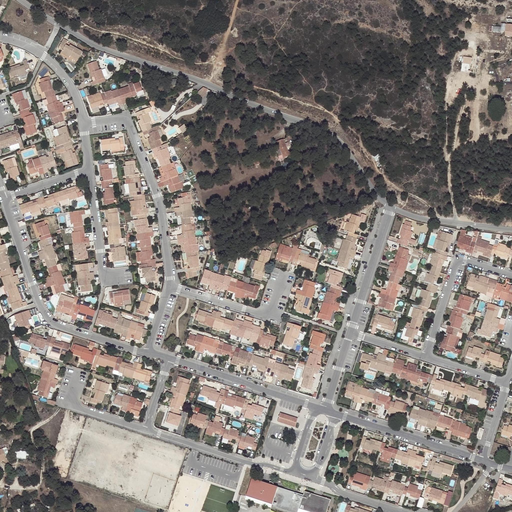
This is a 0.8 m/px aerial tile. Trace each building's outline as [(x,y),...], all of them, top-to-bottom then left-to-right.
[(511,36),(511,31),(505,29),(503,35),(511,38),(511,36)] [(80,52),(70,47),(69,49),(66,47),(63,45),(66,41),(62,39),(57,47),(61,49),(58,53),(66,58),(68,56),(71,58),(75,61),(80,52)] [(471,72),(472,57),(464,56),(462,71),(471,72)] [(17,66),(16,64),(7,67),(10,76),(16,74),(16,76),(26,73),(24,69),(28,67),(25,59),(21,60),(23,64),(20,65),(17,66)] [(91,86),(99,83),(104,81),(100,69),(98,69),(94,60),(85,64),(89,75),(92,82),(89,82),(91,86)] [(67,64),(64,66),(69,72),(72,70),(67,64)] [(47,80),(50,80),(48,76),(41,78),(42,82),(38,83),(41,92),(44,91),(46,98),(55,95),(52,86),(50,87),(47,80)] [(127,85),(117,89),(122,104),(125,103),(124,99),(123,97),(129,95),(129,97),(134,95),(135,97),(142,95),(141,89),(139,90),(136,82),(134,83),(133,82),(127,84),(127,85)] [(202,86),(199,94),(205,96),(208,88),(202,86)] [(109,90),(103,92),(103,93),(107,103),(107,105),(114,103),(113,101),(116,99),(117,102),(118,106),(122,104),(117,89),(116,88),(109,90)] [(19,111),(20,115),(27,113),(26,109),(30,107),(27,99),(25,100),(21,91),(13,94),(16,103),(18,102),(19,106),(21,110),(19,111)] [(107,103),(103,93),(99,94),(99,93),(90,96),(89,95),(86,96),(90,109),(96,106),(103,104),(107,103)] [(45,105),(48,112),(63,106),(62,103),(60,103),(58,104),(56,105),(55,102),(57,101),(55,95),(46,98),(48,104),(45,105)] [(63,106),(48,112),(50,119),(53,118),(55,124),(64,121),(61,115),(59,116),(58,112),(60,111),(64,110),(63,106)] [(137,123),(141,132),(150,128),(148,122),(150,121),(146,113),(149,112),(148,108),(133,113),(135,117),(137,116),(138,119),(139,122),(137,123)] [(27,113),(20,115),(21,118),(23,118),(25,122),(26,126),(24,127),(27,136),(36,133),(33,124),(35,123),(32,115),(28,116),(27,113)] [(54,146),(55,150),(72,145),(70,141),(68,141),(67,138),(66,135),(68,134),(65,125),(56,129),(58,135),(56,136),(54,137),(53,137),(56,146),(54,146)] [(150,128),(141,132),(143,135),(147,134),(148,137),(149,140),(147,141),(151,149),(160,145),(158,139),(159,138),(156,130),(158,129),(157,125),(150,128)] [(20,138),(17,131),(14,133),(14,135),(11,136),(8,137),(7,135),(0,137),(0,147),(8,145),(8,147),(18,144),(16,139),(20,138)] [(119,148),(123,148),(122,138),(118,139),(118,141),(115,142),(111,142),(111,140),(100,141),(101,151),(109,150),(110,152),(119,151),(119,148)] [(290,156),(284,139),(278,141),(279,144),(275,145),(277,150),(280,149),(284,159),(290,156)] [(160,145),(151,149),(152,153),(154,157),(156,156),(158,155),(159,157),(157,158),(161,167),(170,163),(167,157),(171,155),(166,143),(160,145)] [(72,145),(55,150),(56,154),(60,153),(62,152),(65,161),(67,160),(69,166),(78,163),(75,155),(73,156),(72,152),(71,149),(73,148),(72,145)] [(45,156),(38,159),(44,173),(47,172),(46,167),(45,166),(48,165),(49,166),(55,164),(53,156),(51,151),(47,153),(48,157),(46,158),(45,156)] [(2,161),(5,170),(7,170),(8,173),(10,179),(8,179),(9,183),(16,181),(15,177),(19,176),(15,167),(17,166),(14,158),(2,161)] [(44,173),(38,159),(32,161),(31,161),(32,163),(28,164),(26,165),(29,173),(35,171),(34,169),(37,168),(38,170),(40,175),(44,173)] [(123,175),(124,179),(137,177),(136,173),(132,174),(131,170),(131,167),(133,167),(132,160),(123,161),(124,166),(121,166),(123,175)] [(161,178),(162,182),(177,175),(174,169),(175,168),(173,162),(170,163),(161,167),(164,173),(166,173),(167,175),(165,176),(163,177),(161,178)] [(100,180),(101,185),(107,184),(107,180),(111,179),(110,168),(108,168),(107,163),(98,165),(99,172),(101,171),(102,175),(102,180),(100,180)] [(177,175),(162,182),(163,185),(168,183),(170,182),(171,186),(169,186),(172,193),(180,189),(178,183),(180,182),(177,175)] [(124,179),(123,179),(123,183),(122,184),(123,193),(127,192),(128,196),(132,196),(141,194),(141,190),(139,191),(137,191),(136,187),(135,184),(138,184),(137,177),(124,179)] [(107,184),(101,185),(101,188),(103,188),(104,193),(105,197),(102,197),(103,204),(113,203),(112,199),(114,198),(112,187),(108,187),(107,184)] [(65,191),(56,194),(59,203),(68,200),(69,202),(82,197),(80,193),(79,193),(77,187),(73,188),(74,190),(69,192),(65,193),(65,191)] [(174,208),(174,212),(190,210),(189,203),(191,203),(190,191),(186,192),(186,193),(180,194),(180,197),(177,198),(178,205),(180,204),(180,208),(178,208),(174,208)] [(39,199),(42,206),(46,205),(47,209),(56,206),(55,204),(59,203),(56,194),(50,196),(51,198),(47,199),(44,200),(43,198),(39,199)] [(143,205),(142,202),(141,194),(132,196),(133,200),(131,201),(132,215),(136,214),(145,213),(148,213),(147,204),(143,205)] [(39,208),(42,206),(39,199),(36,201),(37,203),(33,204),(30,205),(30,203),(19,206),(22,215),(30,213),(30,215),(40,211),(39,208)] [(106,223),(106,227),(113,226),(118,225),(117,221),(116,212),(114,212),(113,208),(104,209),(105,216),(107,216),(108,219),(108,222),(106,223)] [(80,214),(89,213),(89,209),(77,211),(68,212),(69,224),(72,223),(72,228),(82,227),(81,220),(78,220),(78,215),(80,214)] [(190,210),(174,212),(175,216),(179,216),(181,215),(182,218),(180,219),(181,226),(193,224),(194,224),(193,217),(191,217),(190,210)] [(347,231),(346,234),(355,237),(356,233),(352,232),(353,229),(355,230),(356,226),(359,219),(362,221),(363,216),(351,212),(348,221),(346,221),(343,229),(347,231)] [(145,224),(147,224),(146,218),(137,219),(134,220),(135,226),(133,226),(134,234),(151,231),(150,227),(148,228),(145,228),(145,224)] [(41,240),(51,237),(50,234),(51,233),(48,224),(45,225),(44,221),(35,224),(37,231),(40,230),(40,233),(42,236),(39,237),(41,240)] [(193,224),(181,226),(181,232),(183,232),(184,236),(182,236),(178,236),(178,240),(194,238),(193,231),(194,231),(193,224)] [(397,242),(403,244),(404,241),(409,243),(415,244),(416,240),(411,238),(413,232),(410,231),(412,227),(411,226),(404,224),(403,224),(401,230),(403,231),(402,234),(400,239),(398,239),(397,242)] [(108,237),(109,244),(118,243),(117,238),(119,238),(118,229),(118,225),(113,226),(106,227),(107,230),(109,230),(109,234),(110,237),(108,237)] [(82,227),(72,228),(73,232),(70,232),(72,244),(88,242),(88,238),(83,238),(81,239),(80,234),(83,233),(82,227)] [(435,248),(438,239),(441,240),(443,231),(439,230),(436,239),(436,238),(433,247),(435,248)] [(151,231),(134,234),(135,241),(137,241),(138,247),(148,246),(147,239),(144,239),(144,236),(146,236),(151,235),(151,231)] [(437,248),(436,252),(448,256),(449,252),(444,250),(446,245),(447,242),(449,243),(452,234),(443,231),(441,240),(438,239),(435,248),(437,248)] [(421,232),(418,243),(423,244),(426,233),(421,232)] [(355,237),(346,234),(345,239),(343,238),(339,249),(355,254),(356,250),(353,249),(350,248),(351,243),(353,244),(355,237)] [(474,249),(476,243),(472,241),(472,239),(464,236),(463,236),(462,240),(459,239),(456,246),(460,247),(461,245),(467,247),(467,249),(473,251),(474,249)] [(482,237),(478,236),(478,237),(477,238),(476,243),(474,249),(478,251),(479,249),(481,249),(485,251),(484,253),(490,255),(491,253),(493,246),(490,244),(490,242),(481,240),(482,237)] [(38,252),(39,256),(54,250),(52,244),(53,244),(51,237),(41,240),(39,241),(41,248),(43,247),(44,250),(42,251),(38,252)] [(194,238),(178,240),(179,244),(183,244),(185,244),(185,246),(184,247),(184,253),(194,252),(193,246),(195,245),(194,238)] [(508,256),(510,249),(507,248),(508,245),(499,243),(495,241),(493,246),(491,253),(495,254),(496,252),(499,253),(508,256)] [(88,242),(72,244),(73,255),(76,255),(76,259),(86,258),(85,251),(83,251),(82,246),(84,246),(89,245),(88,242)] [(118,243),(109,244),(109,248),(110,248),(114,248),(115,254),(112,255),(113,261),(122,260),(122,256),(124,256),(123,246),(118,247),(118,243)] [(283,248),(279,247),(276,256),(283,258),(283,256),(287,257),(290,258),(289,260),(293,261),(297,248),(298,245),(294,244),(292,249),(284,246),(283,248)] [(149,253),(148,246),(138,247),(139,252),(135,252),(136,262),(143,261),(143,264),(155,263),(154,259),(149,259),(149,253)] [(390,262),(389,266),(404,271),(408,260),(405,259),(408,250),(400,247),(396,258),(398,259),(397,262),(396,264),(394,263),(390,262)] [(0,249),(0,270),(10,267),(7,259),(4,259),(3,256),(2,253),(7,252),(5,248),(0,249)] [(293,261),(292,265),(295,266),(297,260),(299,261),(303,262),(303,264),(314,268),(317,259),(308,256),(309,254),(301,251),(301,249),(297,248),(293,261)] [(355,254),(339,249),(336,260),(338,261),(337,265),(345,268),(347,261),(345,261),(346,258),(347,255),(349,256),(354,258),(355,254)] [(45,261),(47,268),(56,264),(54,258),(57,257),(54,250),(39,256),(40,260),(44,258),(46,258),(47,260),(45,261)] [(263,266),(265,266),(268,257),(270,251),(265,250),(265,251),(261,250),(259,255),(257,261),(255,261),(252,269),(256,270),(255,274),(261,276),(262,276),(263,273),(261,272),(262,268),(263,266)] [(194,252),(184,253),(185,261),(188,261),(188,264),(188,269),(187,269),(188,277),(194,276),(193,268),(198,268),(197,256),(195,256),(194,252)] [(432,264),(431,269),(439,272),(441,265),(440,265),(440,263),(442,263),(443,264),(445,259),(447,260),(448,256),(436,252),(435,252),(435,253),(432,252),(431,255),(433,256),(430,264),(432,264)] [(56,264),(47,268),(49,274),(52,273),(53,276),(50,277),(45,278),(46,283),(47,282),(63,277),(61,270),(62,270),(59,263),(56,264)] [(76,271),(77,279),(93,277),(92,273),(89,273),(88,273),(85,274),(85,271),(87,270),(87,266),(86,263),(75,265),(76,271)] [(143,264),(136,265),(137,269),(139,269),(141,278),(142,278),(143,282),(152,281),(151,274),(150,274),(149,271),(149,268),(155,267),(155,263),(143,264)] [(404,271),(389,266),(388,269),(392,271),(394,271),(393,275),(391,274),(389,280),(397,283),(399,277),(402,278),(404,271)] [(10,267),(0,270),(0,275),(2,274),(3,277),(2,278),(4,284),(20,279),(18,276),(14,277),(11,278),(10,275),(12,274),(12,272),(10,268),(10,267)] [(340,278),(342,272),(333,269),(332,273),(329,273),(326,281),(331,283),(329,286),(338,289),(339,289),(340,285),(335,284),(336,281),(337,278),(340,278)] [(427,287),(437,290),(438,286),(433,284),(434,281),(435,278),(437,279),(439,272),(431,269),(429,273),(427,273),(424,282),(428,283),(427,287)] [(208,287),(212,289),(218,273),(211,270),(210,273),(203,270),(200,280),(207,282),(208,280),(211,281),(210,283),(208,287)] [(218,273),(212,289),(216,290),(218,285),(218,283),(221,284),(220,286),(227,288),(230,279),(224,277),(224,275),(218,273)] [(471,273),(470,276),(476,278),(476,281),(479,281),(479,279),(480,276),(471,273)] [(473,289),(480,292),(485,276),(481,275),(480,276),(479,279),(479,281),(476,281),(476,278),(470,276),(466,288),(473,290),(473,289)] [(498,281),(485,276),(480,292),(486,294),(486,295),(492,298),(492,297),(493,293),(496,285),(497,282),(498,281)] [(56,294),(68,290),(66,284),(65,284),(63,277),(47,282),(49,286),(50,286),(53,285),(55,284),(56,287),(54,288),(56,294)] [(93,277),(77,279),(77,286),(79,285),(80,292),(90,291),(89,284),(87,284),(86,281),(88,281),(93,280),(93,277)] [(296,288),(295,292),(310,297),(314,286),(312,285),(313,281),(304,278),(302,285),(305,285),(303,291),(301,290),(296,288)] [(6,291),(8,291),(10,297),(19,294),(17,288),(15,288),(14,285),(16,285),(21,283),(20,279),(4,284),(6,291)] [(230,279),(227,288),(234,290),(235,288),(237,289),(236,291),(235,296),(239,297),(244,281),(238,279),(237,281),(230,279)] [(381,288),(380,292),(395,297),(398,290),(399,291),(402,285),(397,283),(389,280),(387,287),(389,288),(388,291),(386,290),(381,288)] [(244,281),(239,297),(243,298),(243,297),(248,299),(249,296),(256,298),(260,286),(255,284),(255,285),(244,281)] [(496,285),(493,293),(500,296),(499,298),(500,298),(506,300),(511,285),(507,283),(505,288),(505,290),(502,289),(503,287),(496,285)] [(326,290),(323,301),(338,306),(340,303),(334,301),(332,300),(334,295),(336,296),(338,289),(329,286),(328,290),(326,290)] [(436,294),(437,290),(427,287),(426,290),(422,289),(419,298),(421,299),(419,305),(426,307),(428,307),(431,298),(429,298),(430,295),(430,292),(436,294)] [(127,290),(118,291),(119,293),(116,294),(112,294),(112,292),(108,293),(109,299),(112,298),(113,303),(122,302),(122,299),(128,299),(127,290)] [(150,303),(152,304),(155,295),(146,292),(143,301),(141,300),(138,309),(136,308),(135,312),(148,316),(149,313),(147,312),(149,307),(150,303)] [(310,297),(295,292),(294,296),(297,298),(296,300),(297,300),(300,301),(299,303),(297,302),(295,309),(307,312),(309,308),(307,307),(310,297)] [(395,297),(380,292),(379,296),(383,297),(386,298),(385,301),(382,300),(380,306),(389,309),(391,303),(393,304),(395,297)] [(10,297),(12,303),(10,304),(13,311),(28,305),(27,302),(22,303),(20,304),(19,301),(21,300),(19,294),(10,297)] [(455,306),(454,310),(456,311),(463,313),(464,309),(468,310),(471,302),(469,301),(471,297),(462,294),(460,300),(462,301),(461,304),(459,304),(459,303),(458,303),(456,306),(455,306)] [(67,316),(72,317),(75,307),(76,304),(72,303),(72,302),(63,299),(63,301),(59,300),(55,308),(62,311),(63,309),(66,310),(69,311),(68,313),(67,316)] [(338,306),(323,301),(319,312),(318,311),(316,316),(332,321),(334,314),(333,311),(333,309),(337,310),(338,306)] [(501,306),(488,302),(486,307),(488,307),(484,318),(497,322),(499,323),(501,319),(497,318),(495,317),(497,312),(498,313),(501,306)] [(413,316),(411,323),(419,326),(422,317),(420,316),(421,313),(422,310),(424,310),(427,311),(429,307),(428,307),(426,307),(419,305),(414,303),(413,307),(410,315),(413,316)] [(75,307),(72,317),(75,318),(76,313),(80,315),(83,315),(83,318),(91,320),(95,311),(88,309),(89,307),(79,305),(76,304),(75,307)] [(203,323),(212,326),(217,311),(213,310),(212,314),(211,316),(206,314),(207,312),(198,309),(195,318),(199,320),(200,318),(204,319),(203,323)] [(30,310),(14,315),(17,322),(19,321),(22,331),(31,328),(27,315),(31,314),(30,310)] [(97,316),(94,324),(98,326),(99,325),(101,326),(102,324),(114,328),(117,319),(111,317),(111,315),(103,312),(103,311),(99,310),(97,316)] [(449,325),(448,329),(454,331),(456,327),(460,328),(464,318),(465,318),(466,314),(463,313),(456,311),(454,310),(452,316),(454,317),(453,321),(452,326),(449,325)] [(226,328),(231,330),(233,321),(224,318),(224,320),(219,319),(220,317),(219,316),(221,312),(217,311),(212,326),(221,329),(222,325),(226,326),(226,328)] [(387,326),(386,329),(392,331),(396,319),(392,318),(378,314),(374,325),(377,326),(378,324),(382,325),(387,326)] [(497,322),(484,318),(481,329),(478,328),(477,332),(480,333),(491,337),(493,331),(496,332),(498,326),(499,323),(497,322)] [(117,319),(114,328),(121,330),(121,327),(125,328),(124,331),(123,330),(122,334),(122,336),(126,338),(126,336),(131,321),(124,319),(123,321),(117,319)] [(236,334),(243,336),(248,321),(245,320),(243,324),(242,326),(239,325),(240,323),(233,321),(231,330),(237,332),(236,334)] [(131,321),(126,336),(130,337),(131,333),(132,331),(135,331),(134,334),(141,336),(144,328),(143,328),(144,328),(137,325),(137,323),(131,321)] [(248,321),(243,336),(250,338),(251,336),(257,338),(260,330),(254,328),(253,328),(253,330),(250,329),(251,327),(252,324),(252,322),(248,321)] [(290,326),(289,329),(288,332),(286,332),(282,343),(291,346),(294,337),(296,338),(299,329),(295,328),(296,324),(289,322),(287,321),(286,324),(288,325),(290,326)] [(419,326),(411,323),(409,327),(407,327),(404,336),(409,337),(407,340),(409,341),(413,342),(417,343),(418,340),(413,338),(414,335),(416,335),(419,326)] [(454,331),(448,329),(447,332),(449,333),(448,337),(446,342),(444,341),(442,348),(456,352),(457,347),(454,347),(458,336),(453,334),(454,331)] [(273,346),(276,337),(270,335),(269,337),(266,336),(263,335),(264,331),(260,330),(257,338),(261,340),(260,344),(268,347),(269,345),(273,346)] [(311,348),(315,349),(324,352),(325,348),(321,346),(322,343),(322,340),(325,341),(327,334),(315,330),(313,335),(314,335),(312,344),(311,348)] [(44,345),(48,346),(51,337),(47,335),(45,340),(42,339),(39,338),(40,336),(31,333),(28,342),(35,344),(34,346),(43,349),(44,345)] [(198,351),(203,335),(196,333),(195,335),(190,333),(187,342),(193,344),(194,342),(196,343),(196,345),(194,350),(198,351)] [(208,349),(216,351),(219,343),(214,341),(214,339),(204,335),(203,335),(198,351),(202,352),(203,347),(204,346),(205,346),(209,347),(208,349)] [(51,337),(48,346),(51,347),(50,351),(59,354),(60,352),(66,355),(69,345),(60,342),(60,345),(56,344),(53,343),(54,338),(51,337)] [(219,343),(216,351),(222,353),(223,352),(226,353),(229,354),(229,356),(232,357),(235,350),(236,346),(233,345),(223,342),(223,344),(219,343)] [(85,348),(74,345),(72,353),(80,356),(79,358),(88,361),(90,356),(94,358),(96,351),(92,350),(91,352),(87,351),(85,350),(85,348)] [(479,359),(483,360),(485,354),(481,353),(483,348),(474,345),(473,347),(469,346),(466,355),(473,357),(473,355),(476,356),(480,357),(479,359)] [(245,363),(249,364),(251,357),(247,356),(249,352),(240,349),(240,348),(236,346),(235,350),(232,357),(232,359),(238,361),(239,361),(240,359),(243,360),(245,361),(245,363)] [(313,363),(312,366),(321,369),(322,365),(317,364),(318,362),(320,358),(322,358),(324,352),(315,349),(314,353),(311,352),(309,361),(308,361),(313,363)] [(485,354),(483,360),(487,361),(487,359),(493,361),(496,362),(495,364),(502,366),(505,358),(500,356),(501,354),(490,351),(491,350),(487,349),(485,354)] [(94,358),(92,362),(105,366),(106,364),(115,367),(117,358),(106,354),(105,357),(102,355),(99,354),(100,352),(96,351),(94,358)] [(369,367),(378,370),(383,354),(380,353),(378,357),(377,360),(372,358),(372,356),(364,354),(361,362),(362,363),(360,369),(368,371),(369,367)] [(383,354),(378,370),(385,372),(385,370),(389,371),(392,372),(395,363),(388,361),(387,364),(385,363),(387,355),(383,354)] [(251,357),(249,364),(252,365),(253,363),(256,364),(259,365),(259,367),(265,369),(269,358),(265,356),(264,357),(256,355),(255,359),(251,357)] [(25,363),(35,366),(37,360),(26,357),(25,363)] [(273,377),(277,378),(282,363),(276,361),(276,359),(270,357),(269,358),(265,369),(264,373),(271,375),(272,370),(275,371),(275,373),(274,376),(273,377)] [(408,370),(410,363),(408,362),(406,366),(404,365),(405,361),(397,358),(395,363),(403,366),(402,368),(408,370)] [(122,373),(133,377),(138,362),(134,361),(133,365),(132,367),(127,366),(128,364),(121,361),(118,371),(123,372),(122,373)] [(42,368),(39,378),(54,383),(55,380),(51,378),(49,377),(50,375),(50,373),(53,373),(55,367),(41,362),(39,367),(42,368)] [(138,362),(133,377),(144,381),(145,379),(150,380),(152,371),(146,369),(145,372),(140,370),(141,368),(142,363),(138,362)] [(282,363),(277,378),(281,380),(282,377),(282,375),(283,373),(286,374),(285,376),(292,378),(294,369),(288,367),(289,365),(282,363)] [(395,363),(392,372),(396,374),(397,374),(397,371),(401,373),(400,377),(409,380),(414,364),(410,363),(408,370),(402,368),(403,366),(395,363)] [(414,364),(409,380),(417,383),(419,379),(423,380),(422,382),(430,384),(431,382),(433,376),(421,372),(420,374),(415,372),(416,368),(417,365),(414,364)] [(312,366),(307,365),(306,368),(303,377),(305,378),(302,387),(311,390),(314,381),(312,380),(313,377),(315,372),(319,373),(321,369),(312,366)] [(446,390),(449,391),(452,382),(443,379),(442,381),(440,381),(436,379),(438,375),(434,373),(433,376),(431,382),(434,384),(433,388),(442,391),(442,389),(446,390)] [(171,389),(186,394),(190,383),(191,378),(189,378),(180,375),(178,381),(180,382),(180,385),(178,388),(176,387),(172,385),(171,389)] [(54,383),(39,378),(35,389),(37,390),(36,394),(45,397),(47,391),(45,390),(46,385),(49,386),(53,387),(54,383)] [(98,380),(95,388),(97,389),(96,392),(94,397),(94,398),(92,397),(91,401),(101,404),(102,400),(103,401),(106,392),(108,392),(111,384),(98,380)] [(452,382),(449,391),(453,392),(452,394),(461,397),(462,393),(467,394),(469,388),(464,386),(464,388),(461,387),(458,386),(458,384),(452,382)] [(353,401),(357,402),(363,387),(356,385),(355,387),(349,384),(345,394),(352,396),(353,394),(356,394),(355,397),(353,401)] [(218,397),(222,399),(224,392),(220,391),(219,393),(216,392),(213,391),(213,388),(203,385),(200,394),(208,397),(208,399),(217,402),(218,397)] [(469,388),(467,394),(468,394),(471,395),(471,398),(469,403),(477,405),(479,401),(480,396),(484,397),(487,388),(483,386),(482,392),(478,390),(476,390),(477,387),(470,385),(469,388)] [(365,400),(372,402),(375,393),(368,391),(369,389),(363,387),(357,402),(361,404),(363,399),(363,397),(366,398),(365,400)] [(183,404),(186,394),(171,389),(170,388),(169,392),(174,394),(176,395),(176,396),(174,400),(172,399),(170,406),(179,409),(180,404),(183,404)] [(375,393),(372,402),(379,404),(379,402),(383,403),(386,404),(385,406),(389,408),(391,401),(387,400),(389,395),(390,392),(377,388),(376,391),(375,393)] [(234,405),(242,408),(245,399),(234,395),(233,398),(230,397),(227,396),(228,393),(224,392),(222,399),(226,400),(224,404),(233,407),(234,405)] [(122,410),(125,412),(130,396),(123,394),(122,396),(116,394),(113,403),(120,405),(120,402),(124,404),(123,406),(122,410)] [(130,396),(125,412),(129,413),(129,414),(138,417),(140,411),(143,403),(136,401),(137,398),(130,396)] [(245,399),(242,408),(246,409),(244,413),(253,416),(254,414),(260,416),(263,408),(254,405),(253,407),(251,406),(247,405),(249,400),(245,399)] [(389,408),(388,410),(395,412),(396,410),(399,411),(402,412),(401,414),(406,415),(408,408),(409,404),(405,403),(397,400),(396,402),(391,401),(389,408)] [(418,424),(421,425),(426,410),(420,407),(413,405),(413,408),(410,416),(417,419),(417,417),(420,418),(419,420),(418,424)] [(426,410),(421,425),(425,426),(426,425),(427,422),(428,420),(431,421),(430,423),(436,425),(439,416),(433,414),(434,412),(426,410)] [(166,425),(180,427),(182,415),(168,412),(166,425)] [(207,427),(209,420),(205,419),(206,415),(197,412),(196,414),(192,413),(189,421),(196,424),(196,421),(200,423),(203,424),(203,426),(207,427)] [(295,427),(297,418),(280,412),(277,421),(295,427)] [(444,418),(439,416),(436,425),(443,427),(444,425),(447,426),(450,427),(449,429),(453,430),(455,423),(456,420),(453,419),(453,418),(445,415),(444,418)] [(213,422),(209,420),(207,427),(206,429),(212,432),(213,429),(217,431),(219,431),(219,434),(223,435),(225,428),(221,427),(223,423),(214,420),(213,422)] [(460,425),(455,423),(453,430),(452,433),(459,435),(459,432),(463,433),(466,435),(465,437),(469,438),(471,431),(468,430),(469,426),(461,423),(460,425)] [(511,425),(509,424),(508,427),(504,425),(501,434),(508,437),(509,434),(511,435),(511,425)] [(239,443),(241,436),(237,435),(239,430),(230,427),(229,427),(229,429),(225,428),(223,435),(222,437),(228,439),(229,437),(233,438),(235,439),(235,441),(239,443)] [(255,450),(257,443),(254,442),(255,438),(246,435),(245,437),(241,436),(239,443),(238,445),(245,447),(245,445),(249,446),(252,447),(251,449),(255,450)] [(363,437),(362,440),(361,444),(365,445),(363,449),(371,452),(372,449),(379,452),(381,445),(382,443),(373,440),(372,442),(366,440),(367,438),(363,437)] [(391,458),(395,459),(398,451),(391,448),(391,450),(388,450),(384,448),(385,446),(381,445),(379,452),(382,453),(381,457),(390,460),(391,458)] [(401,463),(408,465),(412,450),(409,449),(407,453),(407,455),(404,455),(404,453),(398,451),(395,459),(402,461),(401,463)] [(412,450),(408,465),(414,467),(415,466),(421,468),(422,467),(424,460),(424,459),(418,457),(417,459),(414,458),(415,456),(416,451),(412,450)] [(441,465),(437,464),(435,463),(436,461),(435,461),(436,458),(433,457),(429,469),(433,470),(432,472),(441,475),(442,473),(449,475),(453,466),(442,463),(441,465)] [(356,471),(355,474),(366,477),(365,479),(370,480),(371,477),(367,476),(367,475),(356,471)] [(354,478),(350,477),(348,483),(351,485),(352,482),(357,484),(361,485),(360,487),(367,489),(370,480),(365,479),(366,477),(355,474),(354,478)] [(246,495),(273,504),(279,486),(252,477),(246,495)] [(385,490),(387,484),(383,482),(383,480),(375,478),(373,482),(370,480),(367,489),(371,490),(372,486),(375,487),(378,488),(378,490),(384,493),(385,490)] [(497,478),(492,492),(492,493),(496,494),(505,497),(506,495),(511,496),(511,487),(506,485),(505,488),(503,487),(499,485),(501,480),(497,478)] [(392,482),(388,481),(388,482),(387,484),(385,490),(389,492),(390,490),(392,491),(396,492),(395,494),(402,496),(402,494),(405,487),(406,485),(401,483),(393,481),(392,482)] [(420,497),(422,490),(418,489),(419,487),(410,484),(408,488),(405,487),(402,494),(406,495),(407,493),(411,494),(414,495),(413,497),(419,499),(420,497)] [(303,494),(279,486),(273,504),(297,511),(299,507),(303,494)] [(431,492),(427,490),(425,497),(429,498),(430,496),(438,499),(437,501),(444,503),(446,494),(442,493),(443,491),(432,487),(431,492)] [(446,494),(444,503),(449,505),(450,500),(453,492),(449,490),(447,494),(446,494)] [(314,511),(325,511),(330,499),(304,491),(303,494),(299,507),(314,511)]
